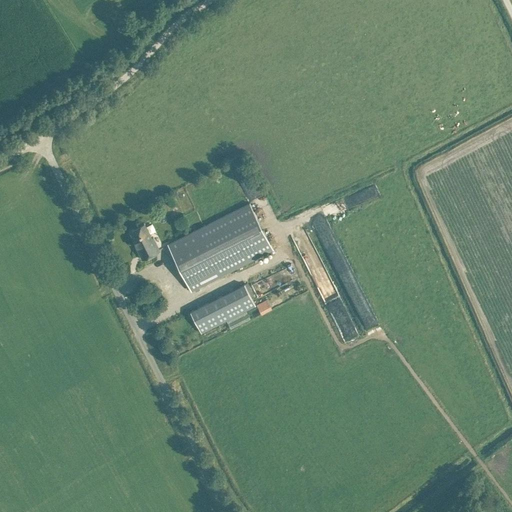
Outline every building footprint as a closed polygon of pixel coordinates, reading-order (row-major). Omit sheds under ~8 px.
[(188,206),(198,202),(191,186),(181,191),(188,206)] [(250,203),(177,239),(168,244),(191,290),(273,249),(250,203)] [(185,203),(177,206),(180,214),(188,211),(185,203)] [(152,237),(144,222),(129,230),(136,243),(135,244),(143,259),(156,252),(150,240),(154,238),(153,237),(152,237)] [(160,233),(154,236),(160,249),(166,246),(160,233)] [(266,278),(272,287),(293,275),(287,266),(266,278)] [(245,283),(199,306),(190,311),(201,332),(256,305),(245,283)] [(267,299),(256,304),(261,314),(272,308),(267,299)] [(351,333),(362,330),(358,318),(347,322),(351,333)]
